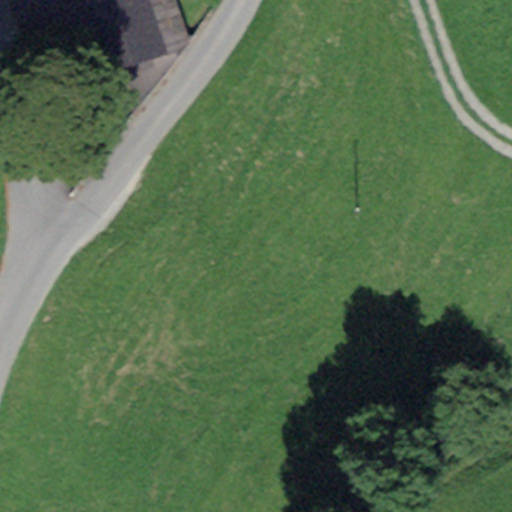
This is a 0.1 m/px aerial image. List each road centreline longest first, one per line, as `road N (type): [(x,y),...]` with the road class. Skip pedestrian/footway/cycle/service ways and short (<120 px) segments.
road 1 (unclassified): [(0,349),(36,278),(116,181),(243,0)]
road 2 (track): [(511,147),(454,91),(427,0)]
